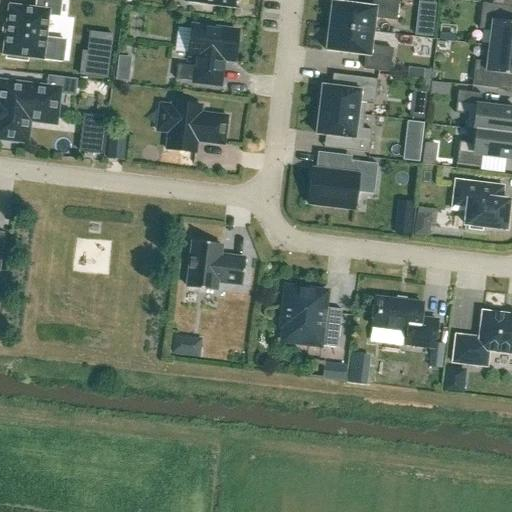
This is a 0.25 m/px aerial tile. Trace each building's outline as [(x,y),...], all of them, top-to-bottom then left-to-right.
[(62,2),(43,0),(36,0),(36,11),(9,8),(3,56),(7,57),(7,61),(27,63),(28,59),(54,63),(57,42),(45,40),(48,17),(60,18),(62,2)] [(329,28),(373,33),(375,19),(396,21),(398,0),(372,0),(372,8),(332,3),(329,28)] [(492,31),(490,47),(511,49),(511,23),(507,23),(509,7),(482,4),(479,29),(492,31)] [(418,24),(417,36),(432,38),(433,26),(418,24)] [(178,28),(175,52),(189,54),(189,56),(197,58),(196,68),(178,66),(176,80),(194,83),(200,84),(220,86),(222,72),(223,61),(234,62),(238,33),(221,31),(218,27),(208,26),(205,29),(192,27),(192,30),(178,28)] [(371,48),(373,33),(329,28),(326,52),(366,57),(364,70),(390,73),(392,50),(371,48)] [(511,49),(490,47),(488,63),(475,61),(472,87),(499,90),(501,74),(511,75),(511,49)] [(82,51),(80,76),(108,79),(111,54),(87,51),(82,51)] [(409,68),(408,78),(423,80),(424,70),(409,68)] [(49,77),(47,89),(0,83),(0,139),(27,143),(31,110),(57,113),(59,95),(75,97),(77,80),(49,77)] [(319,111),(364,117),(366,103),(375,104),(378,81),(353,78),(352,90),(322,87),(319,111)] [(458,92),(455,114),(466,115),(465,130),(472,131),(472,130),(511,134),(511,110),(480,107),(482,95),(458,92)] [(227,118),(201,115),(201,108),(172,104),(172,109),(169,109),(166,131),(169,131),(167,151),(196,154),(197,142),(224,146),(227,118)] [(424,110),(412,109),(411,118),(423,120),(424,110)] [(363,130),(364,117),(319,111),(316,136),(346,139),(344,151),(369,154),(372,131),(363,130)] [(108,119),(84,116),(79,152),(104,155),(108,119)] [(511,134),(472,130),(472,131),(470,144),(459,142),(456,164),(480,167),(482,155),(511,158),(511,134)] [(109,134),(106,160),(124,162),(127,136),(109,134)] [(420,148),(406,146),(404,160),(418,162),(420,148)] [(350,162),(348,175),(316,171),(312,170),(308,204),(355,210),(357,193),(359,177),(376,179),(378,165),(351,162),(350,162)] [(509,201),(501,200),(503,187),(456,182),(452,210),(466,212),(465,225),(469,226),(469,230),(482,232),(483,228),(505,230),(509,201)] [(399,201),(397,215),(412,217),(414,202),(399,201)] [(428,236),(429,228),(416,226),(415,234),(428,236)] [(242,286),(245,260),(220,257),(221,246),(193,243),(188,288),(216,292),(217,283),(242,286)] [(337,349),(342,311),(324,309),(318,301),(319,292),(286,288),(281,328),(295,330),(293,344),(337,349)] [(434,349),(438,322),(421,320),(423,305),(375,299),(372,327),(408,332),(406,345),(434,349)] [(511,316),(484,313),(484,312),(482,312),(482,314),(479,339),(456,336),(452,364),(487,368),(489,352),(511,355),(511,316)] [(203,340),(174,335),(171,355),(200,359),(203,340)] [(346,366),(331,364),(330,380),(345,381),(346,366)] [(364,371),(348,369),(347,381),(363,383),(364,371)]
